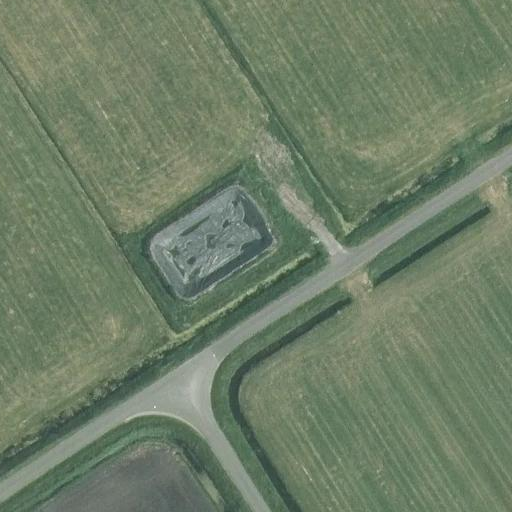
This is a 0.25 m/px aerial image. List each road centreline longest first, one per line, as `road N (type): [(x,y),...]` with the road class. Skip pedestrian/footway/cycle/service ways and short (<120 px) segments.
road 1 (unclassified): [(511,161),(186,394)]
road 2 (unclassified): [(186,394),(3,511)]
road 3 (unclassified): [(260,511),(186,394)]
